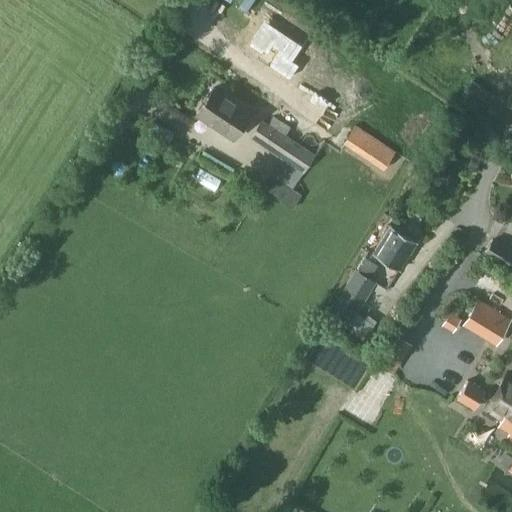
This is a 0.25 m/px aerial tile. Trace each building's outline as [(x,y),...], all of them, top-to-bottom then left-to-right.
[(263,20),(241,53),(295,89),(318,55),(263,20)] [(359,68),(331,111),(346,121),(374,78),(359,68)] [(233,137),(250,112),(213,88),(197,113),(233,137)] [(323,131),(334,114),(292,89),(281,106),(323,131)] [(382,169),(393,153),(355,127),(344,143),(382,169)] [(307,147),(275,197),(291,208),(322,158),(307,147)] [(391,226),(373,254),(398,270),(416,241),(391,226)] [(507,266),(511,258),(511,253),(492,241),(485,252),(507,266)] [(375,284),(355,273),(332,308),(352,320),(375,284)] [(495,344),(509,320),(478,302),(464,326),(495,344)] [(511,376),(508,374),(486,409),(504,420),(499,428),(510,434),(508,438),(511,440),(511,376)] [(458,395),(456,397),(474,408),(484,391),(467,380),(458,395)]
